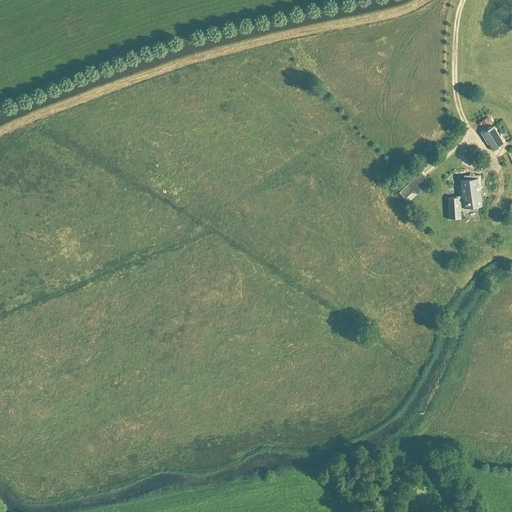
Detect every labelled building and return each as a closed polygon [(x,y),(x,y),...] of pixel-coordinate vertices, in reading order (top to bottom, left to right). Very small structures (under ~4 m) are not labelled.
[(494,126),(492,127),(492,126),(481,132),(488,145),(489,144),(493,151),(505,144),(494,126)] [(494,158),(506,151),(503,146),(491,154),(494,158)] [(433,189),(456,174),(446,159),(423,174),(433,189)] [(415,166),(393,178),(397,185),(405,181),(407,185),(421,178),(415,166)] [(480,191),(481,191),(481,175),(464,176),(465,177),(463,177),(463,180),(461,181),(461,177),(457,178),(459,196),(452,197),(448,198),(449,205),(448,205),(449,219),(458,219),(458,218),(461,218),(461,210),(478,207),(478,206),(482,205),(480,191)] [(501,208),(511,198),(511,182),(510,180),(491,195),(501,208)]
